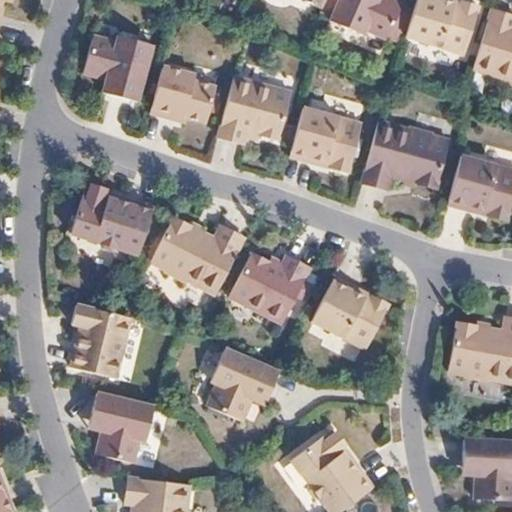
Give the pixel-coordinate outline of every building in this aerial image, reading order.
[(337,0),(330,18),(363,31),(366,25),(388,34),(402,0),(337,0)] [(466,50),(480,2),(473,0),(461,0),(461,2),(454,0),(416,0),(406,33),(466,50)] [(511,75),(511,9),(493,5),(474,64),(511,75)] [(94,31),(84,68),(107,74),(115,76),(111,90),(139,97),(153,41),(119,32),(118,37),(94,31)] [(207,118),(217,83),(194,77),(196,70),(163,63),(160,73),(151,109),(177,117),(179,110),(189,113),(207,118)] [(280,137),(292,88),(235,72),(219,133),(245,140),(246,132),(247,129),(261,133),(261,131),(280,137)] [(111,90),(115,76),(107,74),(103,88),(111,90)] [(350,168),(363,119),(304,103),(293,144),(290,152),(321,160),(322,155),(333,158),(332,163),(350,168)] [(187,119),(189,113),(179,110),(177,117),(187,119)] [(437,184),(450,136),(433,132),(434,130),(411,124),(409,126),(379,117),(365,166),(362,179),(388,186),(393,172),(406,175),(419,179),(437,184)] [(511,216),(511,213),(511,163),(461,154),(459,162),(451,203),(469,207),(470,202),(481,204),(480,209),(511,216)] [(332,163),(333,158),(322,155),(321,160),(332,163)] [(146,231),(155,200),(119,189),(117,194),(110,191),(112,187),(107,185),(108,183),(92,179),(91,181),(86,180),(72,227),(100,235),(105,243),(113,244),(118,241),(140,248),(146,231)] [(189,276),(217,290),(246,232),(221,221),(214,234),(202,228),(191,222),(174,213),(151,258),(168,265),(166,266),(188,277),(189,276)] [(202,228),(205,223),(193,217),(191,222),(202,228)] [(249,249),(227,294),(281,320),(308,263),(284,252),(281,258),(280,261),(267,255),(266,257),(249,249)] [(281,258),(269,253),(267,255),(280,261),(281,258)] [(333,268),(311,315),(367,342),(389,296),(371,288),(369,293),(359,288),(362,283),(333,268)] [(371,288),(362,283),(359,288),(369,293),(371,288)] [(114,374),(128,313),(111,309),(74,300),(70,320),(79,322),(83,323),(82,329),(78,328),(70,363),(114,374)] [(511,378),(511,314),(506,313),(503,328),(490,325),(477,322),(458,319),(449,368),(465,371),(466,372),(489,376),(490,375),(511,378)] [(269,394),(280,367),(226,344),(211,378),(218,380),(208,402),(243,417),(253,395),(256,388),(269,394)] [(143,435),(151,401),(93,387),(87,414),(101,417),(98,425),(93,448),(129,457),(136,434),(143,435)] [(266,401),(269,394),(256,388),(253,395),(266,401)] [(98,425),(101,417),(87,414),(85,422),(98,425)] [(309,486),(313,491),(316,492),(320,492),(335,511),(351,499),(375,481),(352,451),(348,454),(343,449),(347,445),(344,441),(346,439),(336,427),(335,428),(331,425),(292,455),(310,479),(309,486)] [(477,471),(475,495),(511,497),(511,436),(464,434),(463,462),(478,463),(477,471)] [(352,451),(347,445),(343,449),(348,454),(352,451)] [(477,471),(478,463),(463,462),(462,471),(477,471)] [(0,511),(16,506),(2,471),(0,472),(0,511)] [(187,511),(192,480),(130,473),(126,500),(133,500),(138,500),(135,511),(187,511)]
